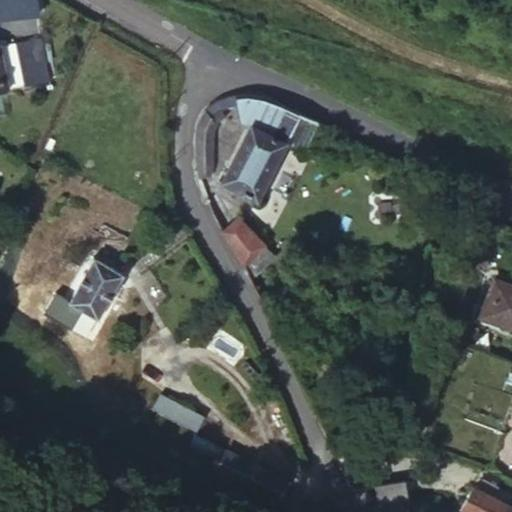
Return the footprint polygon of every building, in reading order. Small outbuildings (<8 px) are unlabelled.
[(0,0),(0,19),(40,19),(39,0),(0,0)] [(21,88),(50,80),(39,34),(9,42),(21,88)] [(119,50),(106,43),(99,58),(112,63),(119,50)] [(5,48),(0,49),(0,95),(13,93),(5,48)] [(251,95),(241,93),(245,126),(252,129),(223,189),(259,207),(287,150),(303,118),(251,95)] [(198,162),(204,183),(216,178),(219,132),(226,127),(212,104),(200,117),(197,142),(198,162)] [(306,160),(323,128),(303,118),(287,150),(306,160)] [(18,207),(13,218),(23,225),(29,214),(18,207)] [(244,226),(228,238),(244,271),(265,255),(244,226)] [(122,268),(96,253),(69,302),(94,318),(122,268)] [(244,271),(253,283),(274,267),(265,255),(244,271)] [(511,288),(494,282),(481,315),(511,326),(511,288)] [(208,418),(182,403),(174,418),(200,432),(208,418)] [(222,443),(200,432),(193,445),(214,457),(222,443)] [(289,481),(228,448),(217,471),(278,503),(289,481)] [(406,498),(399,477),(370,489),(377,509),(406,498)] [(511,511),(511,506),(481,491),(470,511),(511,511)]
